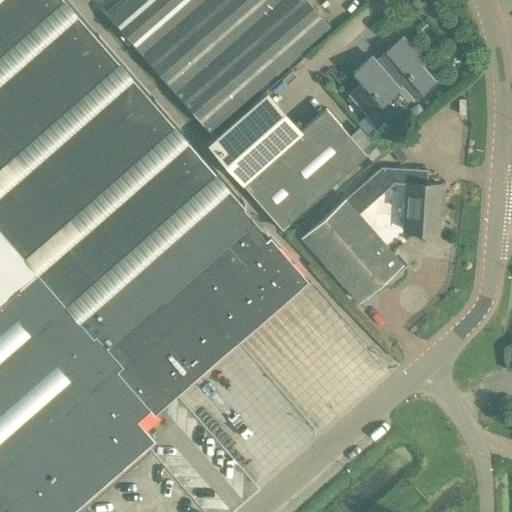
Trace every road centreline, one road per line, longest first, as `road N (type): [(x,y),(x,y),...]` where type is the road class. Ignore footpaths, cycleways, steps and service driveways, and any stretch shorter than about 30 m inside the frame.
road 1 (unclassified): [(500,218),(500,62),(484,0)]
road 2 (unclassified): [(265,511),(429,371)]
road 3 (unclassified): [(429,371),(473,322),(491,281),(500,218)]
road 4 (unclassified): [(484,511),(478,441),(429,371)]
